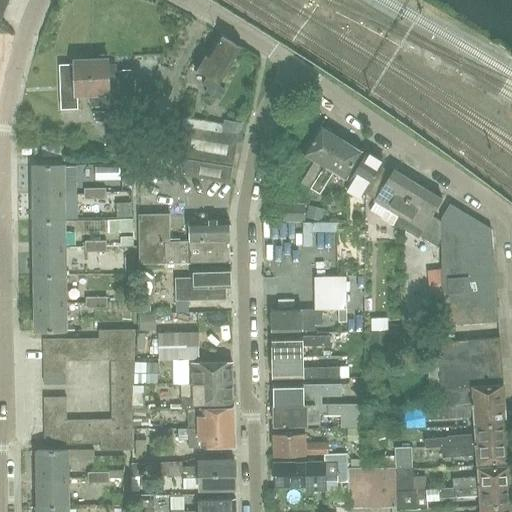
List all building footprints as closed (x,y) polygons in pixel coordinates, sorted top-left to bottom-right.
[(0,0),(0,21),(9,0),(0,0)] [(240,46),(219,33),(207,51),(204,49),(193,67),(206,75),(202,83),(207,86),(204,91),(210,95),(240,46)] [(106,59),(88,60),(90,107),(111,106),(111,99),(134,98),(132,70),(106,71),(106,59)] [(90,107),(88,60),(73,60),(73,65),(58,66),(60,109),(76,109),(75,95),(89,95),(90,107)] [(129,111),(104,112),(106,156),(132,155),(129,111)] [(179,158),(232,169),(233,168),(232,168),(239,130),(221,124),(184,118),(183,126),(185,126),(179,158)] [(309,189),(340,140),(320,127),(303,154),(314,161),(300,184),(309,189)] [(360,153),(340,140),(309,189),(319,196),(333,173),(343,180),(360,153)] [(42,147),(42,158),(64,157),(63,146),(42,147)] [(381,163),(366,153),(348,183),(350,184),(346,191),(358,199),(363,192),(364,193),(381,163)] [(232,169),(179,158),(179,159),(182,160),(180,171),(230,180),(232,169)] [(383,163),(381,163),(364,193),(389,209),(383,218),(392,223),(416,184),(392,169),(390,173),(380,167),(383,163)] [(33,194),(64,193),(64,166),(33,166),(33,194)] [(96,180),(120,180),(120,168),(96,168),(96,180)] [(430,217),(440,199),(416,184),(392,223),(416,238),(418,236),(436,247),(440,241),(440,223),(430,217)] [(158,186),(157,194),(177,197),(178,188),(158,186)] [(106,196),(106,193),(105,190),(84,190),(85,200),(106,199),(107,206),(132,205),(132,196),(106,196)] [(64,193),(33,194),(33,221),(65,221),(64,193)] [(148,208),(175,206),(174,198),(148,200),(148,208)] [(279,222),(305,222),(304,205),(279,204),(279,222)] [(440,218),(440,223),(440,241),(441,327),(498,322),(489,230),(449,205),(440,218)] [(139,262),(229,261),(229,219),(189,219),(189,240),(169,240),(169,212),(138,213),(138,254),(139,262)] [(120,233),(133,233),(133,220),(120,221),(108,221),(109,233),(120,233)] [(65,221),(33,221),(34,248),(65,248),(65,221)] [(334,239),(353,238),(352,223),(333,224),(334,239)] [(106,252),(106,242),(85,242),(85,252),(106,252)] [(65,248),(34,248),(34,276),(66,276),(65,248)] [(176,278),(176,279),(175,279),(176,301),(226,300),(226,286),(230,285),(230,266),(193,267),(194,277),(176,278)] [(355,314),(354,275),(321,276),(322,315),(355,314)] [(66,276),(34,276),(34,303),(66,303),(66,276)] [(86,309),(107,309),(107,298),(86,298),(86,309)] [(66,303),(34,303),(35,331),(66,330),(66,303)] [(315,311),(271,312),(272,332),(301,331),(315,331),(315,322),(315,311)] [(99,330),(99,339),(88,339),(89,361),(100,361),(99,330)] [(99,330),(100,361),(111,361),(110,330),(99,330)] [(111,372),(134,372),(135,330),(110,330),(111,361),(111,372)] [(199,333),(159,334),(159,360),(199,359),(199,333)] [(272,360),(302,359),(302,349),(330,348),(330,338),(272,339),(272,360)] [(66,351),(66,339),(43,340),(43,351),(66,351)] [(78,362),(77,339),(66,339),(66,351),(67,362),(78,362)] [(89,361),(88,339),(77,339),(78,362),(89,361)] [(504,403),(499,339),(438,344),(443,407),(472,407),(504,403)] [(66,351),(43,351),(44,362),(67,362),(66,351)] [(302,359),(272,360),(273,380),(302,379),(309,382),(340,382),(340,377),(349,377),(349,368),(340,368),(302,369),(302,359)] [(67,362),(44,362),(44,374),(67,373),(67,362)] [(232,362),(192,363),(192,383),(232,383),(232,362)] [(112,384),(133,384),(134,372),(111,372),(112,384)] [(67,373),(44,374),(44,385),(67,384),(67,373)] [(201,408),(200,403),(233,402),(232,383),(192,383),(193,383),(193,396),(181,396),(181,409),(187,408),(200,408),(201,408)] [(133,396),(133,387),(133,384),(112,384),(112,396),(133,396)] [(341,385),(303,386),(273,387),(274,407),(322,406),(322,398),(342,398),(341,385)] [(133,410),(144,410),(145,387),(133,387),(133,396),(133,409),(133,410)] [(133,396),(112,396),(112,409),(133,409),(133,396)] [(44,409),(67,408),(67,397),(44,397),(44,409)] [(472,407),(443,407),(424,409),(425,421),(473,418),(474,427),(474,429),(490,427),(489,423),(505,422),(504,403),(472,407)] [(322,406),(274,407),(274,428),(308,427),(320,427),(320,416),(342,415),(342,430),(363,430),(363,405),(322,406)] [(188,427),(233,427),(233,407),(201,408),(200,408),(187,408),(188,427)] [(67,408),(44,409),(45,420),(67,420),(67,408)] [(133,409),(112,409),(112,420),(113,450),(132,449),(132,428),(133,410),(133,409)] [(67,420),(45,420),(45,432),(68,431),(67,420)] [(79,442),(79,420),(67,420),(68,431),(68,443),(79,442)] [(90,442),(90,420),(79,420),(79,442),(90,442)] [(102,450),(101,420),(90,420),(90,442),(100,442),(101,450),(102,450)] [(113,450),(112,420),(101,420),(102,450),(113,450)] [(490,427),(474,429),(475,437),(471,438),(470,435),(447,436),(447,438),(424,439),(425,449),(441,449),(507,444),(505,426),(505,422),(489,423),(490,427)] [(188,447),(234,446),(233,427),(188,427),(178,428),(178,440),(188,440),(188,447)] [(361,430),(348,430),(348,442),(361,442),(361,430)] [(68,431),(45,432),(45,443),(68,443),(68,431)] [(275,457),(324,456),(328,455),(328,446),(305,446),(304,435),(274,436),(274,438),(272,438),(272,449),(274,449),(275,457)] [(477,464),(508,462),(507,444),(441,449),(441,457),(476,455),(477,464)] [(397,454),(397,469),(412,469),(412,445),(397,446),(397,449),(397,454)] [(68,451),(37,451),(38,479),(69,478),(68,451)] [(381,468),(397,469),(397,454),(381,454),(381,468)] [(346,455),(328,455),(324,456),(325,464),(275,465),(275,488),(306,487),(306,491),(325,491),(325,477),(337,476),(338,483),(346,483),(346,468),(346,455)] [(181,466),(181,477),(199,477),(200,488),(235,487),(234,460),(199,461),(199,466),(181,466)] [(156,477),(178,477),(178,462),(155,463),(156,477)] [(510,485),(508,466),(477,468),(478,478),(452,480),(452,488),(510,485)] [(346,506),(397,505),(397,492),(397,469),(381,468),(346,468),(346,483),(346,506)] [(412,484),(412,469),(397,469),(397,492),(422,491),(421,483),(412,484)] [(69,478),(38,479),(38,506),(69,506),(69,478)] [(452,488),(438,489),(438,499),(479,496),(480,510),(495,509),(495,504),(511,503),(510,485),(452,488)] [(427,493),(422,491),(397,492),(397,505),(396,511),(401,511),(428,510),(427,493)] [(170,511),(235,511),(235,498),(198,499),(198,511),(184,511),(170,511)] [(495,509),(480,510),(480,511),(511,511),(511,503),(495,504),(495,509)]
